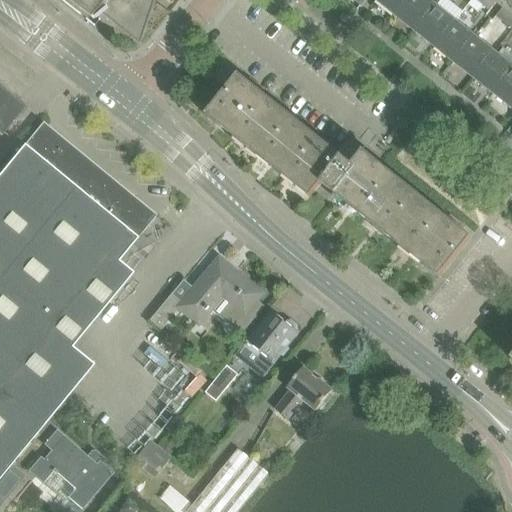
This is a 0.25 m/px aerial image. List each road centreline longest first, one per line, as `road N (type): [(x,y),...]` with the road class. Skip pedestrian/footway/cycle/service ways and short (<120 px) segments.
road 1 (secondary): [(420,356),(273,240),(195,163)]
road 2 (secondary): [(132,95),(46,24),(1,0)]
road 3 (secondary): [(0,10),(119,110)]
road 4 (residential): [(420,356),(506,250),(511,254)]
road 5 (tertiary): [(132,95),(211,0)]
